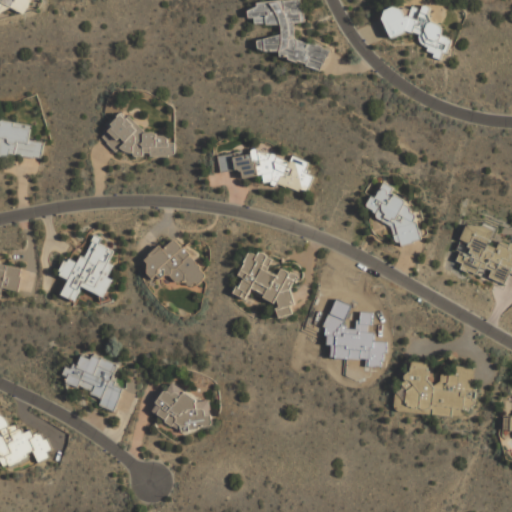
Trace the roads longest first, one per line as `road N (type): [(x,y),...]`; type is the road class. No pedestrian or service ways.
road 1 (residential): [(0,221),(114,201),(252,215),(356,256),(511,345)]
road 2 (residential): [(333,0),(357,42),(408,88),(461,114),(511,125)]
road 3 (residential): [(0,380),(75,417),(112,446)]
